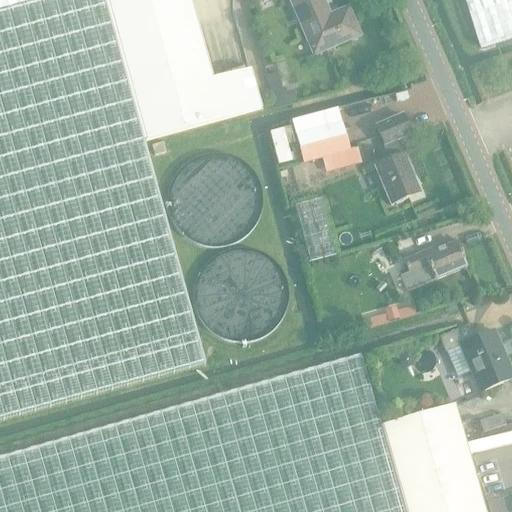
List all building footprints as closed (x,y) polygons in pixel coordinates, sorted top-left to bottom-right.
[(0,0),(0,421),(205,364),(144,142),(105,0),(0,0)] [(105,0),(144,142),(262,109),(251,70),(213,80),(190,0),(105,0)] [(288,0),(311,49),(313,54),(359,34),(347,8),(329,16),(322,0),(288,0)] [(511,0),(464,0),(479,48),(511,37),(511,0)] [(384,124),(377,127),(385,145),(386,144),(394,141),(409,134),(402,116),(384,124)] [(341,123),(294,136),(302,165),(349,152),(341,123)] [(384,164),(374,169),(390,205),(417,194),(394,141),(386,144),(385,145),(382,146),(389,162),(384,164)] [(320,199),(294,206),(309,263),(334,256),(320,199)] [(187,275),(219,342),(292,309),(260,241),(187,275)] [(408,274),(399,277),(405,293),(434,281),(433,281),(465,268),(454,242),(404,263),(408,274)] [(413,307),(395,312),(398,321),(416,316),(413,307)] [(395,312),(386,315),(388,324),(398,321),(395,312)] [(386,315),(370,319),(372,328),(388,324),(386,315)] [(468,325),(438,338),(456,379),(470,373),(479,392),(511,378),(492,332),(474,340),(468,325)] [(0,511),(404,511),(400,496),(354,511),(309,511),(280,416),(259,349),(239,354),(244,369),(194,384),(105,412),(0,444),(0,511)] [(484,511),(454,406),(380,428),(400,496),(404,511),(484,511)] [(501,416),(479,423),(483,434),(505,426),(501,416)] [(488,501),(490,511),(507,511),(503,497),(488,501)]
